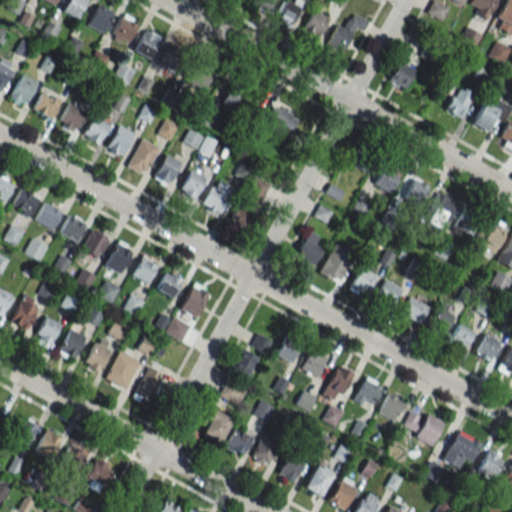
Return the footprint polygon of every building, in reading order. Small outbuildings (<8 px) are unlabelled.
[(64,0),(59,10),(75,19),(84,0),(64,0)] [(271,0),(250,0),(248,3),(264,13),(271,0)] [(291,0),(290,3),(286,0),(283,0),(274,16),(288,25),(302,2),(298,0),(291,0)] [(426,12),(439,19),(445,8),(432,0),(426,12)] [(468,0),(464,8),(484,18),(493,0),(468,0)] [(511,34),(511,31),(511,0),(502,0),(491,25),(511,34)] [(96,3),(85,24),(100,32),(111,11),(96,3)] [(22,10),(16,22),(26,27),(32,15),(22,10)] [(326,18),(312,10),(299,33),(314,41),(326,18)] [(341,28),(337,25),(325,42),(339,53),(363,21),(352,13),(341,28)] [(123,14),(121,17),(118,16),(110,32),(113,34),(111,39),(118,43),(120,38),(126,41),(134,24),(130,22),(131,18),(123,14)] [(46,21),(39,35),(49,41),(57,27),(46,21)] [(464,26),(456,40),(471,49),(480,34),(464,26)] [(142,30),(147,33),(148,31),(159,37),(147,60),(131,51),(142,30)] [(68,36),(61,49),(74,55),(80,42),(68,36)] [(19,39),(13,51),(24,57),(31,45),(19,39)] [(185,49),(169,40),(157,60),(172,69),(185,49)] [(493,41),(485,56),(500,64),(508,50),(493,41)] [(93,50),(87,62),(99,69),(106,56),(93,50)] [(0,58),(0,88),(9,70),(6,68),(9,64),(0,58)] [(386,79),(402,88),(414,68),(398,59),(386,79)] [(118,62),(110,75),(125,83),(132,70),(118,62)] [(188,77),(206,90),(214,79),(196,66),(188,77)] [(6,99),(21,107),(35,81),(20,73),(6,99)] [(472,95),(458,86),(444,108),(458,117),(472,95)] [(237,112),(245,96),(228,87),(219,103),(237,112)] [(48,119),(58,100),(40,91),(30,110),(48,119)] [(117,94),(110,106),(120,111),(126,99),(117,94)] [(485,132),(497,109),(482,101),(469,124),(485,132)] [(65,102),(83,111),(74,128),(69,126),(67,128),(61,125),(62,122),(56,119),(65,102)] [(142,104),(135,117),(146,123),(154,110),(142,104)] [(264,115),(260,125),(288,134),(294,115),(270,106),(266,116),(264,115)] [(198,124),(210,125),(210,112),(199,111),(198,124)] [(90,115),(80,133),(85,136),(84,138),(95,144),(106,123),(90,115)] [(163,118),(155,133),(167,140),(175,125),(163,118)] [(495,142),(511,150),(511,123),(506,120),(495,142)] [(116,124),(104,146),(109,148),(108,151),(114,154),(115,152),(120,154),(132,133),(116,124)] [(187,129),(180,141),(194,148),(200,136),(187,129)] [(139,138),(124,166),(138,173),(140,169),(144,171),(156,147),(139,138)] [(365,171),(375,154),(355,142),(345,160),(365,171)] [(163,154),(151,176),(166,185),(179,162),(163,154)] [(371,184),(388,192),(398,174),(381,165),(371,184)] [(178,191),(196,198),(205,177),(187,170),(178,191)] [(230,220),(248,228),(267,183),(250,175),(230,220)] [(0,178),(0,200),(1,201),(10,184),(0,178)] [(401,199),(417,207),(428,186),(412,178),(401,199)] [(230,190),(217,183),(202,209),(215,216),(230,190)] [(18,188),(9,203),(22,210),(20,213),(25,216),(37,195),(30,191),(28,194),(18,188)] [(441,228),(455,201),(436,191),(422,218),(441,228)] [(42,202),(32,219),(49,228),(59,211),(42,202)] [(329,210),(317,204),(312,216),(324,221),(329,210)] [(481,216),(465,206),(453,226),(469,235),(481,216)] [(66,215),(56,232),(73,241),(82,224),(66,215)] [(476,244),(492,253),(504,230),(488,222),(476,244)] [(9,224),(0,239),(13,245),(21,230),(9,224)] [(90,230),(80,248),(93,255),(95,252),(98,254),(106,239),(90,230)] [(323,239),(307,230),(295,253),(311,262),(323,239)] [(511,268),(511,265),(511,233),(508,232),(494,261),(511,268)] [(30,237),(21,252),(36,261),(45,246),(30,237)] [(117,239),(102,265),(117,273),(129,251),(123,248),(125,244),(117,239)] [(350,252),(331,244),(321,268),(340,276),(350,252)] [(58,254),(50,269),(60,274),(68,259),(58,254)] [(140,254),(129,274),(145,283),(154,266),(148,262),(150,259),(140,254)] [(349,282),(362,292),(375,276),(361,265),(349,282)] [(79,269),(72,282),(85,289),(92,276),(79,269)] [(487,284),(502,292),(509,278),(495,270),(487,284)] [(162,271),(153,288),(170,297),(180,279),(169,273),(168,275),(162,271)] [(400,288),(383,279),(375,294),(392,303),(400,288)] [(103,280),(95,295),(108,302),(117,287),(103,280)] [(41,281),(34,294),(46,300),(53,287),(41,281)] [(192,281),(177,309),(192,318),(206,293),(203,291),(204,288),(192,281)] [(0,289),(0,314),(10,295),(0,289)] [(23,293),(9,320),(24,328),(34,307),(28,304),(31,298),(23,293)] [(64,293),(57,306),(70,313),(77,300),(64,293)] [(128,293),(120,309),(132,315),(140,300),(128,293)] [(399,315),(418,323),(426,304),(407,296),(399,315)] [(426,328),(440,335),(454,309),(439,301),(426,328)] [(89,307),(82,319),(94,325),(101,313),(89,307)] [(43,316),(34,333),(39,336),(35,343),(44,348),(58,324),(43,316)] [(162,332),(178,340),(187,324),(170,316),(162,332)] [(111,319),(104,333),(119,341),(126,327),(111,319)] [(471,332),(457,323),(446,342),(460,351),(471,332)] [(67,328),(54,353),(63,358),(64,356),(70,359),(82,336),(67,328)] [(248,346),(263,353),(270,340),(255,332),(248,346)] [(472,352),(486,360),(498,341),(484,333),(472,352)] [(142,335),(135,348),(147,354),(154,340),(142,335)] [(92,342),(82,361),(86,363),(85,365),(97,371),(108,350),(103,347),(106,342),(98,338),(95,343),(92,342)] [(288,363),(296,345),(281,338),(272,356),(288,363)] [(510,377),(511,373),(511,347),(508,345),(495,368),(510,377)] [(228,368),(246,378),(256,357),(238,348),(228,368)] [(314,376),(324,357),(308,349),(298,369),(314,376)] [(117,351),(103,377),(122,388),(136,361),(117,351)] [(337,401),(351,371),(334,364),(320,394),(337,401)] [(147,401),(161,374),(146,366),(132,393),(147,401)] [(351,400),(367,409),(380,385),(364,376),(351,400)] [(217,395),(237,405),(244,390),(224,381),(217,395)] [(294,404),(305,410),(313,398),(302,391),(294,404)] [(390,421),(403,402),(388,392),(375,410),(390,421)] [(339,412),(327,405),(320,419),(332,426),(339,412)] [(196,429),(216,441),(230,419),(210,407),(196,429)] [(399,427),(428,445),(441,423),(424,412),(420,418),(409,410),(399,427)] [(25,444),(36,425),(19,416),(8,435),(25,444)] [(249,437),(232,427),(222,445),(240,455),(249,437)] [(48,457),(60,438),(44,429),(33,449),(48,457)] [(461,458),(468,462),(480,443),(457,429),(439,458),(455,468),(461,458)] [(249,458),(265,466),(278,439),(262,432),(249,458)] [(343,464),(350,451),(338,444),(330,457),(343,464)] [(72,477),(84,453),(68,445),(55,468),(72,477)] [(502,455),(487,447),(475,471),(491,478),(502,455)] [(275,474),(290,482),(302,461),(287,452),(275,474)] [(81,484),(98,493),(111,467),(94,458),(81,484)] [(511,485),(511,459),(500,479),(511,485)] [(433,482),(440,469),(427,461),(420,474),(433,482)] [(317,497),(330,473),(314,464),(301,488),(317,497)] [(326,500),(342,510),(357,485),(340,476),(326,500)] [(371,511),(378,498),(362,491),(352,511),(371,511)] [(155,511),(173,511),(176,506),(160,499),(155,511)]
